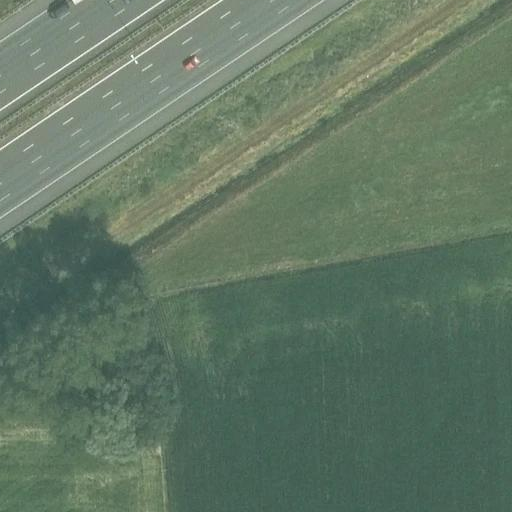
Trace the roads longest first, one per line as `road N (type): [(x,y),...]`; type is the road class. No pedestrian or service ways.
road 1 (motorway): [(0,182),(270,0)]
road 2 (motorway): [(113,0),(0,76)]
